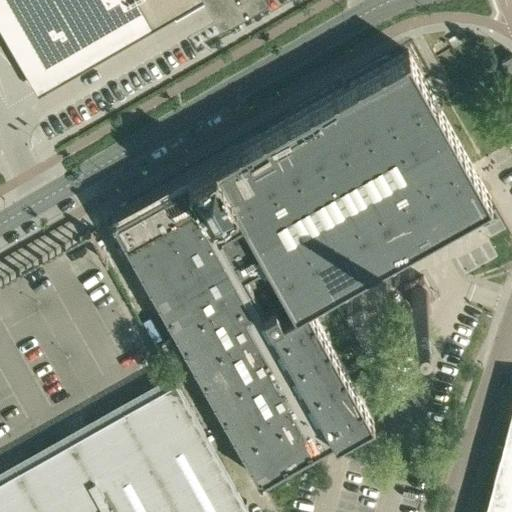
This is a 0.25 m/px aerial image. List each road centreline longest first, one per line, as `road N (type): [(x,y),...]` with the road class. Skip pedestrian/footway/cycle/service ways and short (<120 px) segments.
road 1 (tertiary): [(0,225),(384,2)]
road 2 (unclassified): [(456,511),(511,325)]
